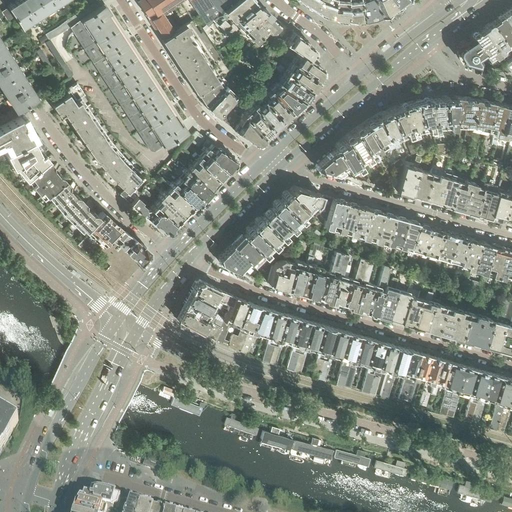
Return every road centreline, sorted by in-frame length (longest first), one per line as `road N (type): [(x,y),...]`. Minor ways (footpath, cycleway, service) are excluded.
road 1 (residential): [(135,334),(185,360),(193,375),(511,467)]
road 2 (residential): [(511,365),(286,300),(186,260)]
road 3 (residential): [(279,167),(511,236)]
road 4 (residential): [(265,161),(197,116),(123,0)]
road 5 (residential): [(172,251),(110,201),(33,100)]
road 6 (tertiary): [(279,167),(427,42)]
road 7 (tertiary): [(114,323),(30,491)]
road 8 (tertiary): [(114,323),(0,212)]
road 9 (residential): [(221,511),(71,467)]
road 10 (tertiary): [(71,467),(135,334)]
road 11 (tertiary): [(186,260),(279,167)]
road 12 (tertiary): [(265,161),(172,251)]
road 13 (tertiary): [(360,76),(265,161)]
road 14 (tertiary): [(457,0),(360,76)]
